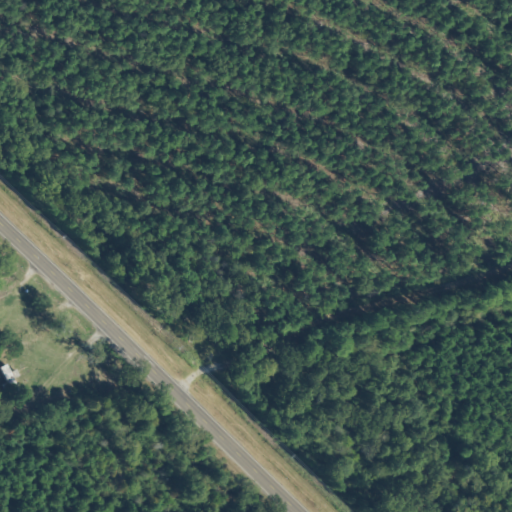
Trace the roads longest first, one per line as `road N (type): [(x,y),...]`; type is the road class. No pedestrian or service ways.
road 1 (secondary): [(0,223),(297,511)]
road 2 (residential): [(169,387),(195,401),(215,381),(511,306)]
